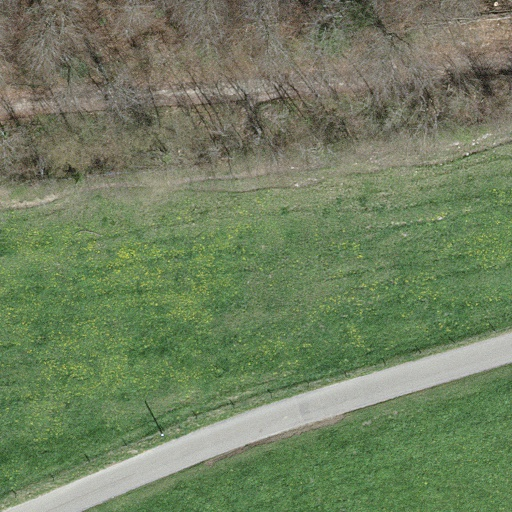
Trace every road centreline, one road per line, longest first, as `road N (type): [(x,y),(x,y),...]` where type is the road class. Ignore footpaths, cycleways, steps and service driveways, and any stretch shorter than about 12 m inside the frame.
road 1 (track): [(0,108),(511,46)]
road 2 (track): [(511,348),(40,511)]
